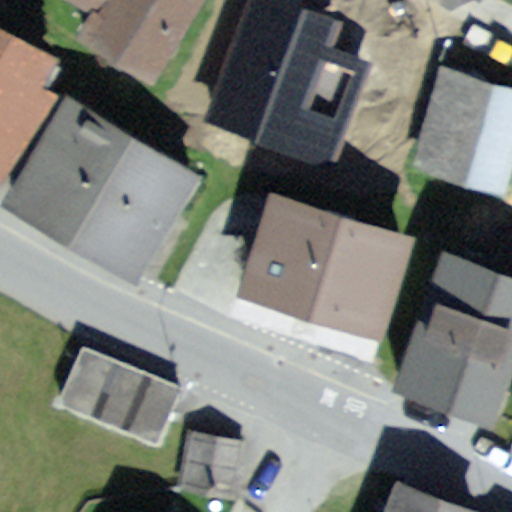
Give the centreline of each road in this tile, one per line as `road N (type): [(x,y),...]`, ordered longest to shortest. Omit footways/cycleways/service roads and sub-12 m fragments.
road 1 (residential): [(0,260),(61,296),(346,420)]
road 2 (residential): [(346,420),(511,493)]
